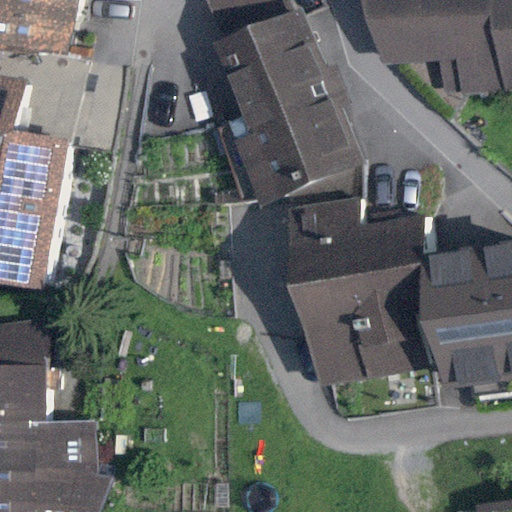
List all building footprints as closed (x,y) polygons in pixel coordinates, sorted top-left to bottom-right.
[(0,0),(0,28),(86,44),(93,0),(0,0)] [(223,0),(237,34),(295,11),(291,0),(223,0)] [(511,0),(384,0),(399,57),(451,54),(454,92),(511,90),(511,0)] [(295,11),(237,34),(266,107),(231,123),(252,201),(293,192),(301,189),(364,164),(374,160),(352,99),(360,96),(346,57),(338,61),(318,2),(295,11)] [(53,75),(0,66),(0,272),(60,282),(84,135),(43,129),(53,75)] [(359,201),(364,164),(301,189),(306,209),(359,201)] [(359,201),(306,209),(338,382),(443,366),(432,292),(449,289),(437,211),(371,224),(366,200),(359,201)] [(511,233),(460,241),(476,373),(511,367),(511,233)] [(0,316),(4,355),(66,356),(64,313),(0,316)] [(0,354),(0,411),(67,415),(66,356),(4,355),(0,354)] [(67,415),(0,411),(0,453),(16,454),(59,462),(111,468),(107,416),(67,415)] [(0,453),(0,511),(13,511),(67,511),(68,502),(114,504),(122,470),(111,468),(59,462),(16,454),(0,453)]
